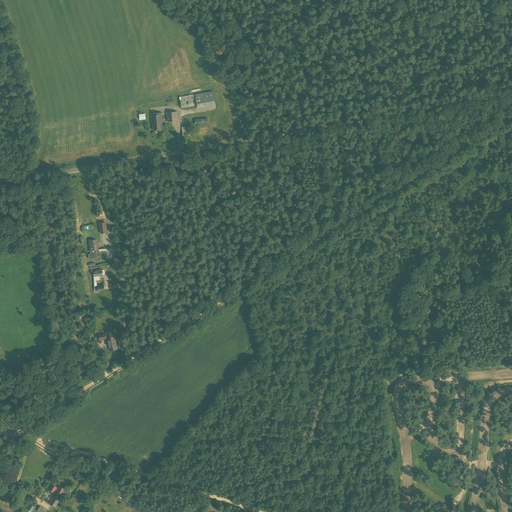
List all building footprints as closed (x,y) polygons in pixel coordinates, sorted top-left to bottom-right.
[(197,107),(215,104),(213,91),(179,97),(181,108),(197,105),(197,107)] [(167,121),(177,121),(176,111),(167,112),(167,121)] [(162,129),(162,122),(163,122),(162,113),(151,113),(152,123),(153,123),(154,130),(162,129)] [(97,239),(89,240),(89,241),(90,250),(91,254),(88,254),(89,258),(92,258),(99,257),(100,256),(102,256),(101,252),(100,252),(99,252),(98,249),(97,239)] [(115,339),(113,331),(98,334),(99,340),(107,339),(108,340),(110,350),(117,349),(115,339)] [(57,489),(56,488),(52,485),(49,490),(53,493),(54,492),(55,493),(56,493),(54,497),(53,496),(49,504),(55,508),(60,500),(58,499),(60,496),(61,496),(65,490),(59,486),(57,489)]
